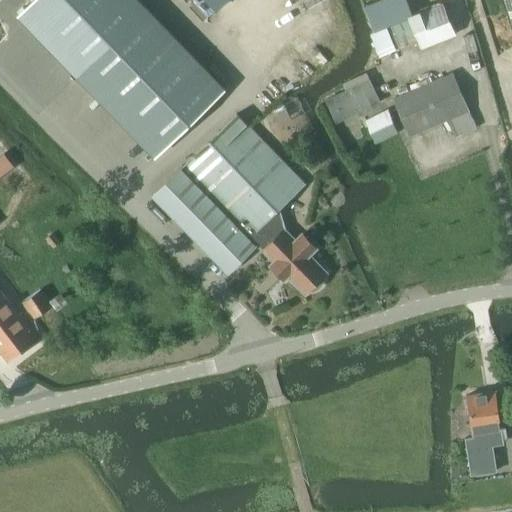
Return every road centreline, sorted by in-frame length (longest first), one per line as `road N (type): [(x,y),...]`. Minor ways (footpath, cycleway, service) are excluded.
road 1 (unclassified): [(263,352),(0,72)]
road 2 (unclassified): [(0,415),(263,352)]
road 3 (unclassified): [(511,288),(263,352)]
